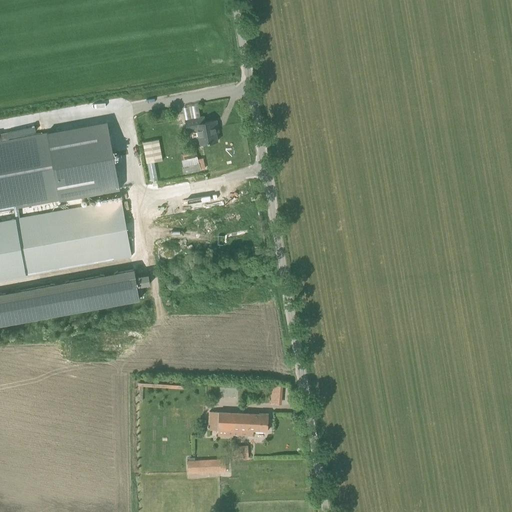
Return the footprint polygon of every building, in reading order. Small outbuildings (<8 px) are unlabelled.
[(185,120),(187,130),(194,129),(197,145),(217,141),(215,128),(217,128),(216,120),(205,122),(203,117),(185,120)] [(0,133),(0,138),(1,142),(0,142),(0,211),(112,191),(100,124),(8,141),(7,132),(0,133)] [(142,142),(146,163),(162,160),(158,139),(142,142)] [(18,219),(15,220),(0,222),(0,279),(131,256),(121,200),(18,219)] [(178,260),(195,257),(194,249),(177,252),(178,260)] [(0,294),(0,324),(139,299),(134,270),(0,294)] [(136,275),(137,286),(148,285),(147,274),(136,275)] [(270,403),(281,404),(282,385),(271,385),(270,403)] [(253,436),(253,430),(267,431),(268,413),(259,413),(259,414),(210,411),(209,429),(217,430),(217,436),(233,437),(233,435),(253,436)] [(234,458),(247,458),(247,446),(234,447),(234,458)] [(188,472),(193,471),(226,470),(225,459),(195,460),(194,457),(187,458),(187,460),(188,472)] [(275,473),(300,473),(299,463),(275,464),(275,473)]
